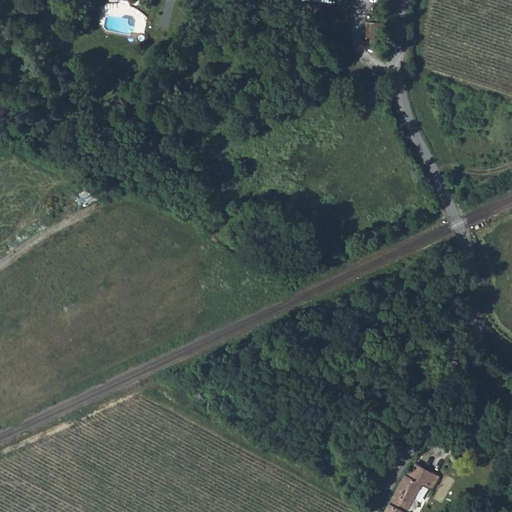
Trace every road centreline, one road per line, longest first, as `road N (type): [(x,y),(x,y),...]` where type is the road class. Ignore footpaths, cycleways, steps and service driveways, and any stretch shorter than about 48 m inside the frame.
road 1 (unclassified): [(469,315),(469,256),(399,85),(400,0)]
road 2 (unclassified): [(372,511),(451,386),(469,315)]
road 3 (track): [(0,267),(39,237),(112,203)]
